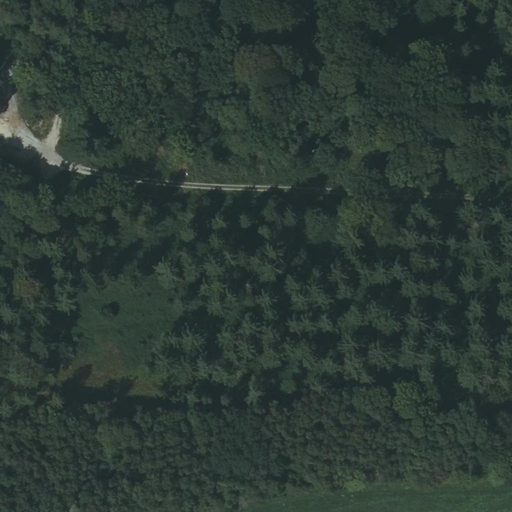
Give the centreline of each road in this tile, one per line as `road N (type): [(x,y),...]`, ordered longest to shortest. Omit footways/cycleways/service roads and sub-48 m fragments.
road 1 (track): [(10,31),(4,86),(16,133),(52,163),(168,185),(511,195)]
road 2 (track): [(0,317),(52,163),(90,0)]
